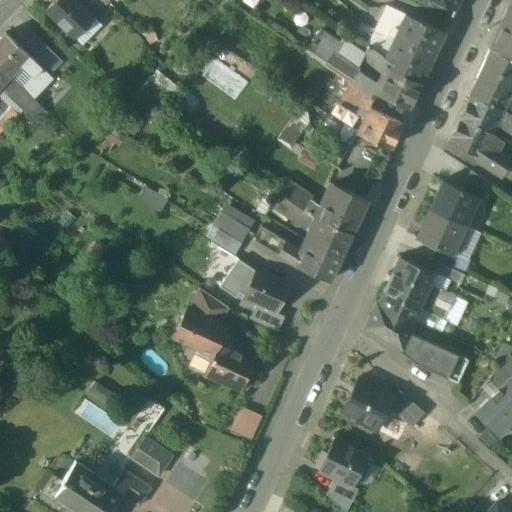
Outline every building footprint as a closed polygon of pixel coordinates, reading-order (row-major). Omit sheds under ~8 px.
[(75,0),(54,0),(44,11),(73,39),(74,38),(86,26),(94,18),(75,0)] [(89,0),(101,11),(110,2),(107,0),(89,0)] [(416,0),(452,17),(459,0),(416,0)] [(511,0),(490,50),(511,60),(511,0)] [(403,15),(386,7),(374,31),(392,40),(403,15)] [(444,34),(403,15),(392,40),(392,41),(432,60),(444,34)] [(86,26),(74,38),(81,45),(93,33),(86,26)] [(392,40),(374,31),(367,46),(384,58),(392,41),(392,40)] [(318,32),(304,54),(322,66),(332,51),(334,53),(339,46),(318,32)] [(20,48),(5,33),(0,38),(0,67),(8,76),(20,64),(20,65),(28,57),(29,56),(20,48)] [(60,61),(33,35),(23,45),(40,61),(41,60),(52,70),(60,61)] [(432,60),(392,41),(384,58),(391,63),(387,69),(420,84),(432,60)] [(40,61),(23,45),(20,48),(29,56),(28,57),(37,65),(40,61)] [(384,58),(367,46),(361,58),(373,67),(380,69),(379,74),(383,76),(387,69),(391,63),(384,58)] [(511,60),(490,50),(489,50),(476,78),(501,90),(509,94),(511,86),(511,60)] [(334,53),(332,51),(322,66),(350,85),(373,100),(377,95),(375,94),(378,88),(355,73),(358,69),(334,53)] [(28,57),(20,65),(20,64),(8,76),(20,87),(39,67),(37,65),(28,57)] [(200,76),(236,95),(246,77),(210,57),(200,76)] [(8,76),(0,67),(0,84),(8,76)] [(39,67),(20,87),(23,90),(33,100),(41,91),(40,90),(51,79),(39,67)] [(387,69),(383,76),(378,88),(375,94),(377,95),(408,110),(420,84),(387,69)] [(8,76),(0,84),(5,89),(3,91),(12,101),(23,90),(8,76)] [(501,90),(476,78),(469,94),(494,105),(501,90)] [(5,89),(0,84),(0,97),(10,107),(16,113),(17,114),(22,110),(12,101),(3,91),(5,89)] [(373,100),(350,85),(343,98),(368,110),(373,100)] [(33,100),(23,90),(12,101),(22,110),(36,123),(46,113),(32,100),(33,100)] [(501,90),(494,105),(502,109),(509,94),(501,90)] [(494,105),(469,94),(458,118),(491,133),(496,122),(502,110),(503,109),(494,105)] [(10,107),(0,118),(0,128),(1,130),(16,113),(10,107)] [(401,125),(369,109),(358,132),(390,149),(401,125)] [(511,116),(502,110),(496,122),(501,124),(500,125),(511,132),(511,116)] [(491,133),(458,118),(447,142),(476,155),(480,157),(491,133)] [(501,140),(491,133),(480,157),(476,155),(474,159),(501,177),(511,160),(497,151),(501,140)] [(301,152),(292,147),(284,161),(293,166),(298,159),(297,159),(301,152)] [(321,159),(303,148),(301,152),(297,159),(298,159),(317,171),(323,160),(321,159)] [(342,160),(326,151),(321,159),(323,160),(337,168),(342,160)] [(282,182),(257,166),(250,177),(275,193),(282,182)] [(489,184),(469,171),(460,189),(477,197),(476,198),(481,200),(489,184)] [(460,189),(443,181),(429,211),(469,229),(481,200),(476,198),(477,197),(460,189)] [(333,186),(321,211),(315,207),(315,203),(282,182),(275,193),(317,219),(351,234),(366,201),(333,186)] [(166,201),(153,193),(147,202),(159,211),(166,201)] [(351,234),(317,219),(275,193),(269,205),(306,228),(313,228),(306,242),(340,258),(351,234)] [(469,229),(429,211),(416,239),(434,247),(450,255),(450,254),(456,256),(469,229)] [(234,221),(220,213),(212,227),(218,230),(240,244),(248,229),(247,229),(234,221)] [(252,220),(239,213),(234,221),(247,229),(252,220)] [(306,242),(302,251),(260,225),(253,240),(296,266),(330,281),(340,258),(306,242)] [(240,244),(218,230),(210,243),(233,257),(240,244)] [(450,255),(434,247),(429,258),(439,263),(450,268),(456,256),(450,254),(450,255)] [(429,258),(414,252),(410,262),(435,273),(439,263),(429,258)] [(388,282),(447,309),(452,299),(428,288),(435,273),(410,262),(399,257),(388,282)] [(255,270),(238,259),(219,286),(236,298),(239,293),(243,295),(255,270)] [(288,286),(255,270),(243,295),(241,298),(275,314),(288,286)] [(447,309),(388,282),(377,305),(413,321),(431,329),(437,317),(442,319),(447,309)] [(227,308),(197,287),(187,309),(220,324),(227,308)] [(467,359),(408,332),(413,321),(377,305),(376,304),(371,313),(368,314),(364,322),(366,329),(374,333),(377,332),(401,346),(399,349),(412,362),(456,382),(467,359)] [(253,360),(219,344),(227,327),(220,324),(187,309),(185,308),(170,339),(212,358),(204,376),(239,391),(241,387),(242,388),(247,386),(250,378),(249,374),(247,373),(253,360)] [(511,358),(508,355),(490,375),(501,386),(511,376),(511,375),(511,358)] [(501,386),(474,413),(498,437),(511,422),(511,375),(511,376),(501,386)] [(393,395),(357,377),(342,410),(358,418),(356,421),(372,429),(374,425),(377,427),(392,396),(393,395)] [(423,413),(397,390),(393,395),(392,396),(395,399),(391,408),(411,426),(423,413)] [(117,444),(128,430),(84,400),(74,414),(117,444)] [(238,405),(227,429),(249,438),(259,414),(238,405)] [(171,456),(144,438),(130,459),(157,477),(171,456)] [(367,454),(333,438),(325,454),(320,452),(314,466),(318,468),(317,470),(334,478),(351,487),(352,486),(367,454)] [(111,487),(75,462),(62,481),(63,482),(54,495),(78,511),(109,511),(121,495),(121,494),(111,487)] [(122,470),(111,487),(121,494),(121,495),(137,506),(149,489),(122,470)] [(351,487),(334,478),(325,495),(344,511),(345,511),(357,489),(352,486),(351,487)] [(505,511),(496,503),(488,511),(505,511)]
